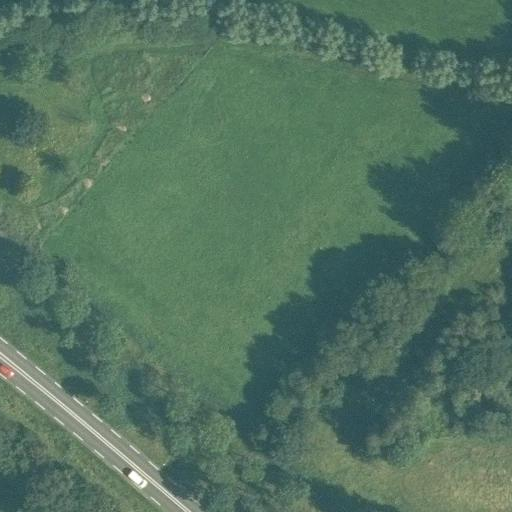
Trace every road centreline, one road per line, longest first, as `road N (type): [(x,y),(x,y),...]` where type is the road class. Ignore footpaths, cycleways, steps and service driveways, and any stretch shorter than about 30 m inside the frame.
road 1 (track): [(511,100),(231,40),(59,48),(0,65)]
road 2 (secondary): [(188,511),(0,355)]
